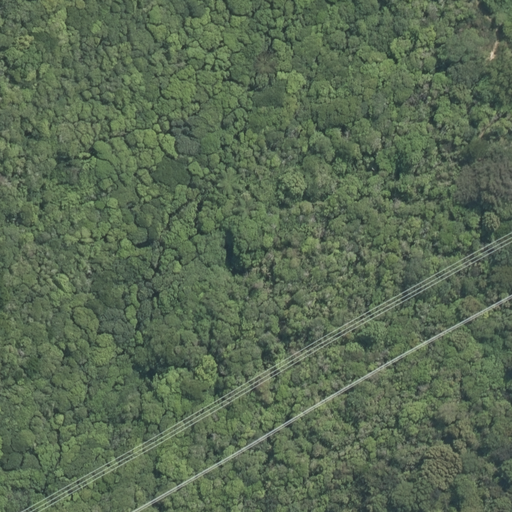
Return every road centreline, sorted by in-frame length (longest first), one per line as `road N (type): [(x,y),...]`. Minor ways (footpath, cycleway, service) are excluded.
road 1 (track): [(290,0),(250,134),(112,299),(36,498),(11,511)]
road 2 (track): [(0,258),(37,216),(57,164),(116,117),(135,0)]
